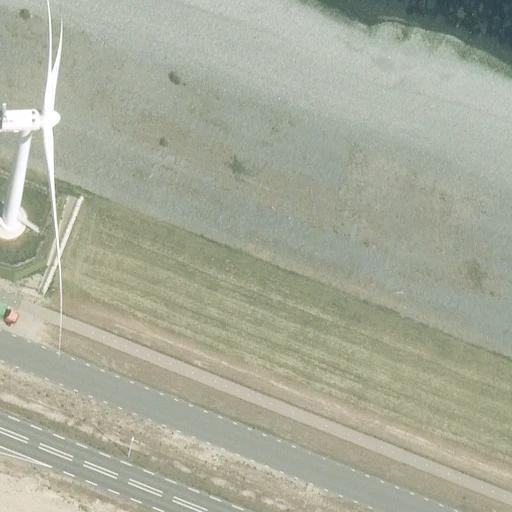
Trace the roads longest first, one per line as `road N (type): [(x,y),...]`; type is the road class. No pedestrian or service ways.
road 1 (unclassified): [(418,511),(0,347)]
road 2 (secondary): [(201,511),(0,431)]
